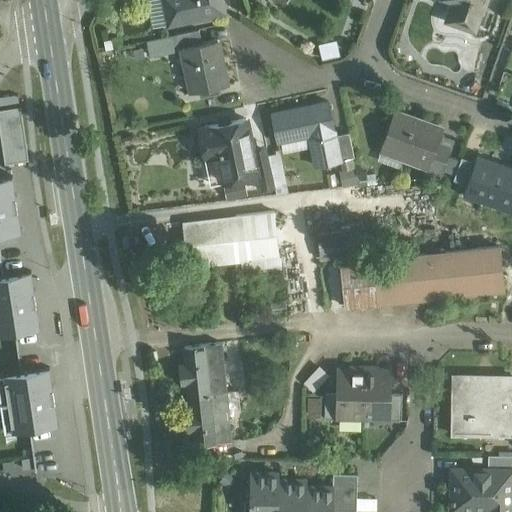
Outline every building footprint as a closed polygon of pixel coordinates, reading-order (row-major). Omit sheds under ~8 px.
[(163,0),(150,0),(154,23),(167,21),(163,0)] [(164,0),(169,21),(224,9),(222,0),(164,0)] [(453,0),(447,18),(473,27),(480,8),(481,9),(484,0),(453,0)] [(199,27),(175,32),(178,47),(182,47),(182,45),(202,41),(199,27)] [(338,37),(319,40),(322,56),(340,53),(338,37)] [(202,41),(182,45),(182,47),(191,90),(226,83),(217,38),(202,41)] [(328,101),(272,113),(277,140),(309,134),(315,165),(340,160),(340,159),(335,135),(328,101)] [(19,105),(0,107),(0,143),(3,164),(26,161),(19,105)] [(442,128),(394,112),(380,150),(428,167),(435,148),(438,141),(442,128)] [(226,122),(238,176),(256,172),(258,172),(253,153),(246,118),(226,122)] [(238,176),(226,122),(199,127),(205,155),(216,152),(222,179),(238,176)] [(349,132),(335,135),(340,159),(354,156),(349,132)] [(435,148),(448,152),(451,145),(438,141),(435,148)] [(428,167),(426,172),(440,177),(448,152),(435,148),(428,167)] [(267,150),(253,153),(258,172),(256,172),(257,178),(272,175),(267,150)] [(280,151),(272,153),(276,175),(285,174),(280,151)] [(448,152),(440,177),(453,176),(459,156),(448,152)] [(511,163),(481,153),(466,195),(511,210),(511,163)] [(343,160),(344,183),(358,183),(357,160),(343,160)] [(9,177),(0,178),(0,233),(16,231),(9,177)] [(55,209),(48,210),(49,221),(56,220),(55,209)] [(273,211),(235,215),(237,234),(241,259),(242,271),(280,267),(273,211)] [(317,235),(319,260),(361,256),(358,230),(317,235)] [(237,234),(185,240),(188,266),(241,259),(237,234)] [(498,247),(340,264),(344,307),(503,289),(498,247)] [(29,271),(0,274),(0,329),(36,325),(29,271)] [(191,405),(210,402),(227,400),(221,340),(184,344),(186,362),(179,362),(181,380),(188,379),(191,405)] [(47,368),(0,374),(0,415),(2,429),(54,422),(47,368)] [(363,369),(337,368),(337,391),(336,412),(337,413),(362,413),(363,369)] [(389,370),(363,369),(362,413),(388,414),(389,414),(389,392),(389,370)] [(511,375),(454,374),(452,431),(511,432),(511,375)] [(129,383),(121,385),(123,396),(131,395),(129,383)] [(337,391),(324,391),(324,416),(337,416),(337,413),(336,412),(337,391)] [(401,392),(389,392),(389,414),(388,414),(388,417),(401,417),(401,392)] [(210,402),(191,405),(191,407),(184,408),(186,425),(192,425),(194,440),(214,438),(212,416),(210,402)] [(230,423),(220,425),(219,415),(212,416),(214,438),(233,435),(232,434),(231,434),(230,423)] [(511,453),(498,453),(498,467),(511,468),(511,469),(511,453)] [(498,467),(451,466),(450,507),(464,507),(469,503),(487,504),(486,511),(510,511),(511,469),(511,468),(498,467)] [(278,469),(250,468),(248,511),(276,511),(277,475),(278,475),(278,469)] [(357,470),(332,470),(332,482),(356,482),(357,470)] [(278,475),(277,475),(276,511),(304,511),(305,482),(306,482),(306,475),(278,475)] [(306,482),(305,482),(304,511),(332,511),(333,506),(333,493),(333,482),(332,482),(306,482)] [(356,482),(332,482),(333,482),(333,493),(356,494),(356,482)] [(358,504),(377,503),(376,492),(358,493),(358,504)] [(356,494),(333,493),(333,506),(356,506),(356,494)]
